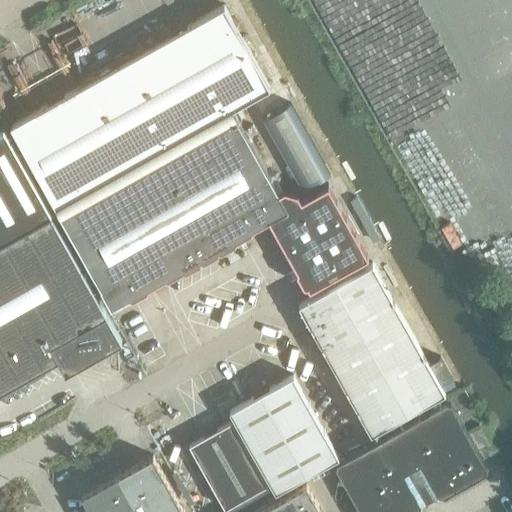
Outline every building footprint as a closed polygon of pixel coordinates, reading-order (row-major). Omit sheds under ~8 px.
[(221,5),(7,124),(111,305),(267,214),(309,287),(368,254),(328,182),(302,197),(298,189),(285,186),(278,190),(231,107),(267,87),(221,5)] [(302,188),(330,172),(291,102),(262,118),(302,188)] [(0,240),(20,229),(48,213),(0,129),(0,240)] [(0,390),(57,358),(65,372),(122,340),(48,213),(20,229),(0,240),(0,390)] [(372,261),(299,302),(371,431),(444,391),(372,261)] [(337,455),(292,373),(229,408),(275,490),(337,455)] [(485,470),(486,465),(450,400),(445,399),(336,460),(335,465),(361,511),(409,511),(419,507),(420,502),(436,492),(442,494),(485,470)] [(224,507),(228,505),(266,483),(231,419),(189,443),(224,507)] [(89,510),(89,511),(132,511),(173,490),(153,454),(81,494),(90,510),(89,510)] [(322,511),(306,482),(252,511),(322,511)] [(184,511),(173,490),(132,511),(184,511)]
